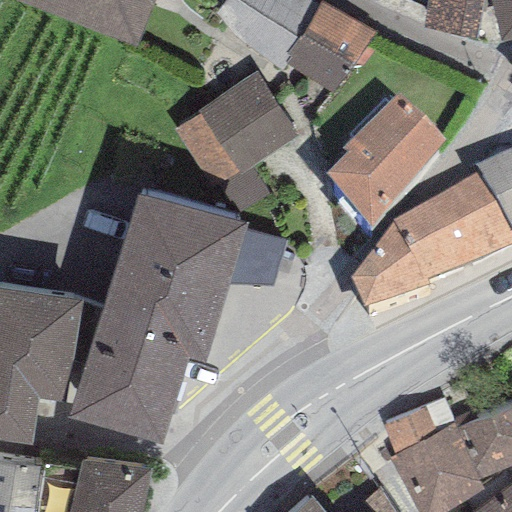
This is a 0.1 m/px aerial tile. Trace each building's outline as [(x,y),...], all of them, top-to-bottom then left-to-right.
[(54,0),(124,28),(135,33),(146,0),(54,0)] [(285,46),(314,0),(214,0),(233,24),(282,59),(290,49),(285,46)] [(375,25),(331,0),(314,0),(285,46),(290,49),(332,82),(375,25)] [(477,0),(425,0),(423,16),(473,25),(477,0)] [(511,0),(494,0),(499,25),(511,22),(511,0)] [(258,64),(202,97),(241,161),(300,130),(258,64)] [(447,150),(396,101),(342,158),(346,162),(323,186),(370,231),(447,150)] [(511,155),(477,173),(479,177),(511,245),(511,155)] [(213,185),(137,163),(68,387),(162,418),(188,333),(205,338),(225,274),(273,278),(287,235),(280,232),(241,219),(246,203),(259,196),(269,190),(252,163),(213,185)] [(511,245),(479,177),(391,230),(423,287),(511,252),(511,245)] [(423,287),(391,230),(351,284),(362,313),(427,292),(423,287)] [(64,380),(81,276),(0,264),(0,415),(31,420),(38,376),(64,380)] [(511,448),(511,390),(455,420),(479,463),(511,448)] [(479,463),(455,420),(443,393),(382,420),(394,443),(386,449),(423,507),(484,473),(479,463)] [(136,511),(149,448),(82,435),(79,448),(78,453),(66,511),(136,511)] [(79,448),(44,442),(42,450),(31,511),(66,511),(78,453),(79,448)] [(0,443),(0,511),(31,511),(42,450),(0,443)] [(346,511),(353,511),(370,497),(341,467),(321,485),(346,511)] [(511,511),(511,470),(450,511),(511,511)] [(380,511),(370,501),(358,511),(338,511),(310,482),(307,486),(278,511),(380,511)]
